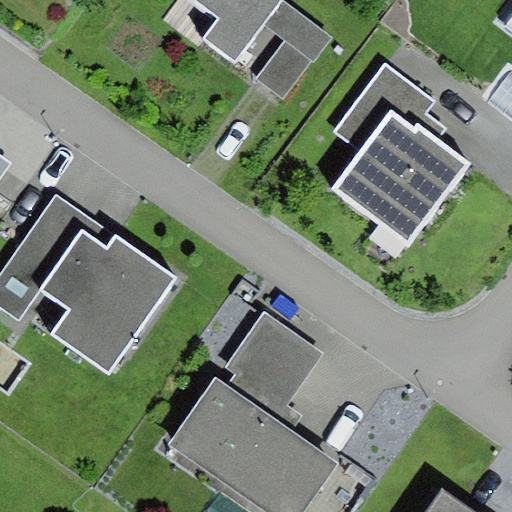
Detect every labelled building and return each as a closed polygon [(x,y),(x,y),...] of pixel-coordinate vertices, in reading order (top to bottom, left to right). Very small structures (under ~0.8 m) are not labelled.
[(284,0),(192,0),(218,19),(203,38),(237,63),(265,27),(284,1),(284,0)] [(284,1),(265,27),(285,42),(312,63),(332,37),(284,1)] [(285,42),(256,79),(283,100),(312,63),(285,42)] [(437,102),(387,65),(337,133),(361,151),(333,190),(411,248),(473,163),(441,140),(449,128),(429,113),(437,102)] [(0,181),(13,164),(0,155),(0,181)] [(106,248),(114,236),(56,197),(0,279),(0,306),(21,321),(40,293),(82,231),(106,248)] [(106,248),(82,231),(40,293),(69,313),(54,334),(109,373),(176,279),(114,236),(106,248)] [(325,356),(265,314),(226,368),(236,375),(228,386),(216,379),(169,446),(263,511),(306,511),(341,464),(294,431),(304,417),(289,407),(325,356)] [(476,511),(442,489),(425,511),(476,511)]
